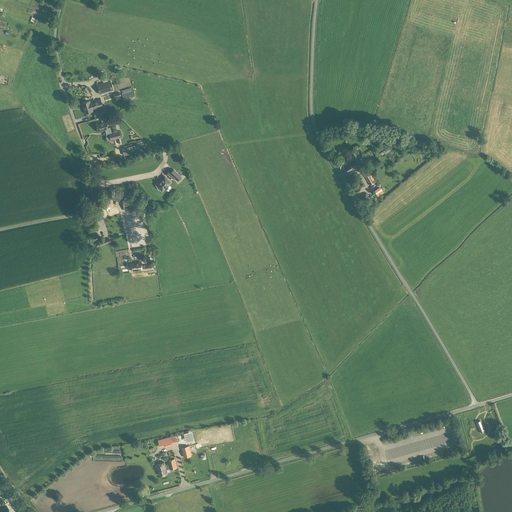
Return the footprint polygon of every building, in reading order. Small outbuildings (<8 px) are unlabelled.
[(99,94),(112,91),(110,81),(97,85),(99,94)] [(124,102),(135,98),(133,90),(121,94),(124,102)] [(90,102),(90,101),(82,103),(85,114),(93,111),(92,110),(102,107),(100,100),(90,102)] [(98,132),(105,130),(108,129),(107,129),(107,126),(111,125),(109,118),(101,120),(102,122),(96,124),(98,132)] [(110,128),(107,129),(108,129),(105,130),(106,135),(109,134),(110,141),(121,138),(119,131),(111,133),(110,128)] [(136,143),(137,145),(129,147),(131,153),(143,150),(141,142),(136,143)] [(385,151),(388,153),(394,146),(391,144),(385,151)] [(357,162),(355,163),(356,164),(359,163),(357,160),(361,157),(358,151),(352,154),(357,162)] [(345,167),(348,174),(354,171),(355,172),(359,170),(356,164),(355,163),(355,162),(345,167)] [(177,181),(181,177),(173,170),(169,174),(177,181)] [(364,176),(370,186),(376,183),(371,173),(364,176)] [(162,192),(171,183),(164,176),(155,186),(157,187),(156,188),(159,191),(160,190),(162,192)] [(378,196),(384,192),(380,187),(374,191),(378,196)] [(115,189),(107,190),(108,198),(116,198),(115,189)] [(361,196),(364,201),(369,198),(366,192),(361,196)] [(132,199),(123,202),(125,211),(134,208),(132,199)] [(98,247),(111,243),(109,238),(96,243),(98,247)] [(141,262),(130,263),(131,271),(142,270),(142,271),(153,270),(153,264),(141,265),(141,262)] [(480,421),(477,422),(481,433),(485,432),(480,421)] [(193,439),(191,432),(184,434),(186,441),(193,439)] [(176,435),(158,440),(160,448),(166,446),(166,447),(173,446),(172,444),(178,443),(176,435)] [(189,446),(182,448),(184,457),(191,455),(189,446)] [(160,476),(167,474),(166,470),(170,468),(171,469),(177,468),(175,459),(168,461),(169,464),(165,465),(164,463),(157,464),(157,466),(156,466),(157,469),(158,469),(160,476)]
